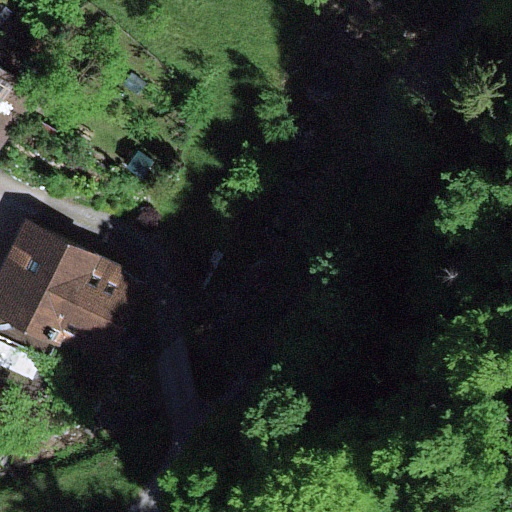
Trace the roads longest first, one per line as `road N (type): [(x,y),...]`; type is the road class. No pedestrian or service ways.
road 1 (track): [(485,0),(442,102),(201,441)]
road 2 (track): [(201,441),(167,311),(167,264),(79,214),(0,192)]
